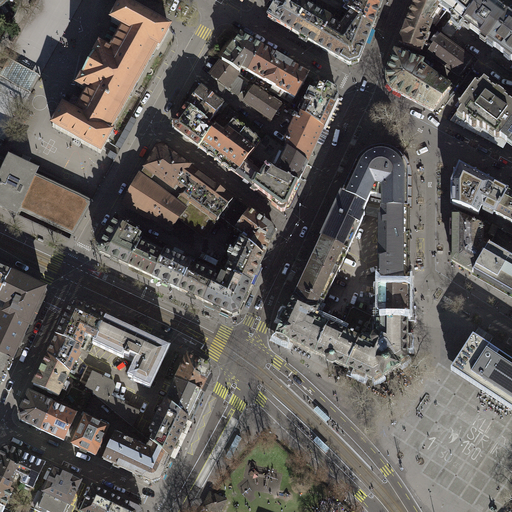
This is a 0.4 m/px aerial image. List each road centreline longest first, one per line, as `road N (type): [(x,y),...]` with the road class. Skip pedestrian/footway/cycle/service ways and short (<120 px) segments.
road 1 (residential): [(435,133),(430,276),(511,328)]
road 2 (tertiary): [(399,511),(386,471),(354,433),(277,363),(241,359)]
road 3 (tertiary): [(241,359),(262,400),(361,496),(393,511)]
road 4 (tertiary): [(241,359),(68,272)]
road 5 (residential): [(173,506),(0,426)]
road 6 (residential): [(299,231),(149,125)]
road 7 (residential): [(68,272),(149,125)]
road 8 (tertiary): [(173,506),(241,359)]
road 9 (residential): [(0,417),(68,272)]
road 10 (residential): [(299,231),(363,93)]
road 11 (residential): [(241,359),(299,231)]
road 12 (residential): [(149,125),(217,9)]
road 13 (residential): [(250,24),(363,93)]
